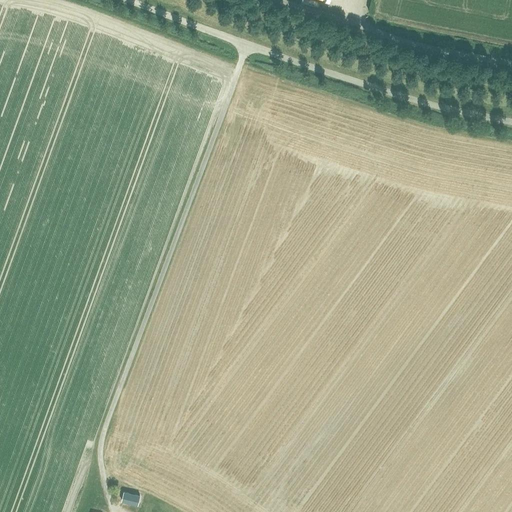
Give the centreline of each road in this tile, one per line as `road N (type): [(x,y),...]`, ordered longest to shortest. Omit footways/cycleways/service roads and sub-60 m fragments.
road 1 (unclassified): [(511,121),(420,104),(124,0)]
road 2 (unclassified): [(511,64),(413,43),(283,0)]
